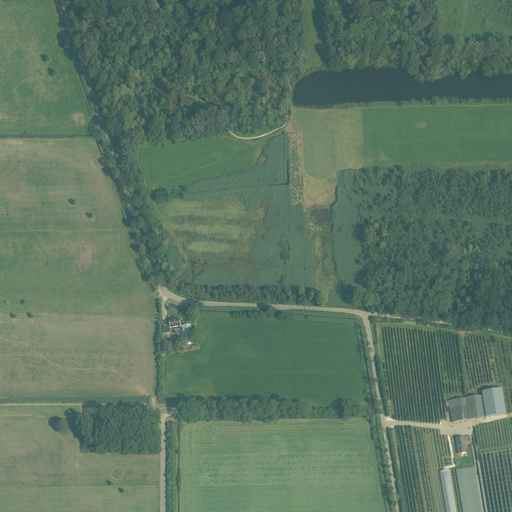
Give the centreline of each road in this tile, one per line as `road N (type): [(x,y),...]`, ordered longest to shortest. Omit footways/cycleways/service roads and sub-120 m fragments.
road 1 (unclassified): [(365,313),(193,302),(157,285),(62,0)]
road 2 (unclassified): [(398,511),(365,313)]
road 3 (track): [(342,60),(511,46)]
road 4 (unclassified): [(365,313),(511,333)]
road 5 (track): [(161,289),(187,264),(152,202),(154,188)]
